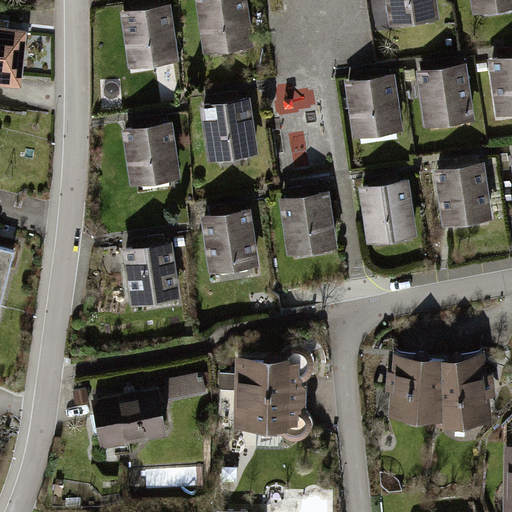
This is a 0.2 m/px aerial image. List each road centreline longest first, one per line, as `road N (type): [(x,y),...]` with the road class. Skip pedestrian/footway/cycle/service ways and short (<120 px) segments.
road 1 (residential): [(17,511),(40,442),(71,242),(79,123),(75,0)]
road 2 (residential): [(511,282),(349,313),(342,321),(360,511)]
